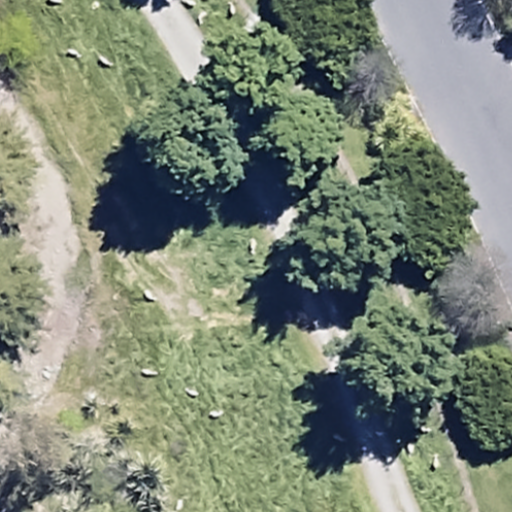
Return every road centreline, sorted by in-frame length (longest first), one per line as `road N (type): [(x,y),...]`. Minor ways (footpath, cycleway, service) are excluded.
road 1 (track): [(434,511),(406,430),(186,0)]
road 2 (residential): [(414,0),(511,184)]
